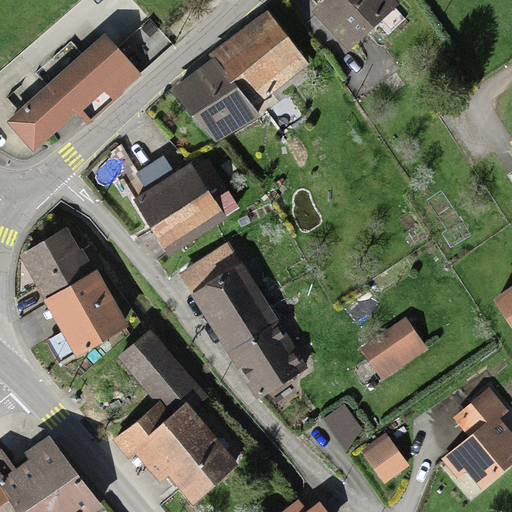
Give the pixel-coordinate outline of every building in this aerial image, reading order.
[(334,0),(315,18),(349,56),(397,12),(385,0),(334,0)] [(211,65),(245,104),(299,57),(265,18),(211,65)] [(103,44),(11,126),(37,155),(129,73),(103,44)] [(245,104),(211,65),(170,101),(216,152),(257,117),(245,104)] [(289,99),(262,120),(278,139),(304,119),(289,99)] [(203,169),(135,207),(161,255),(216,224),(202,199),(215,192),(203,169)] [(47,308),(93,281),(68,238),(22,265),(47,308)] [(178,282),(194,305),(238,276),(222,253),(178,282)] [(238,276),(194,305),(260,401),(304,372),(238,276)] [(93,281),(47,308),(78,360),(124,333),(93,281)] [(511,293),(494,306),(511,333),(511,293)] [(427,348),(406,317),(360,348),(381,379),(427,348)] [(122,363),(159,410),(173,429),(189,416),(204,405),(153,339),(122,363)] [(508,410),(489,387),(451,418),(468,438),(442,460),(458,479),(466,471),(481,489),(511,463),(511,433),(499,418),(508,410)] [(159,410),(117,442),(155,491),(167,481),(191,511),(193,511),(237,478),(189,416),(173,429),(159,410)] [(409,466),(385,433),(360,451),(385,484),(409,466)] [(0,504),(4,510),(5,511),(90,511),(95,509),(46,445),(23,462),(29,469),(0,490),(0,504)]
